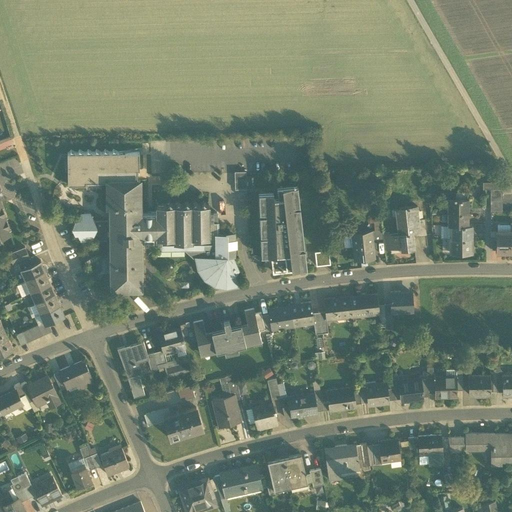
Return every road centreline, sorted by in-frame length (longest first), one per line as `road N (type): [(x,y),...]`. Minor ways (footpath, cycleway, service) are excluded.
road 1 (residential): [(89,336),(257,289),(511,266)]
road 2 (residential): [(150,476),(325,429),(511,412)]
road 3 (residential): [(89,336),(0,82)]
road 4 (track): [(410,0),(511,178)]
road 5 (residential): [(150,476),(89,336)]
